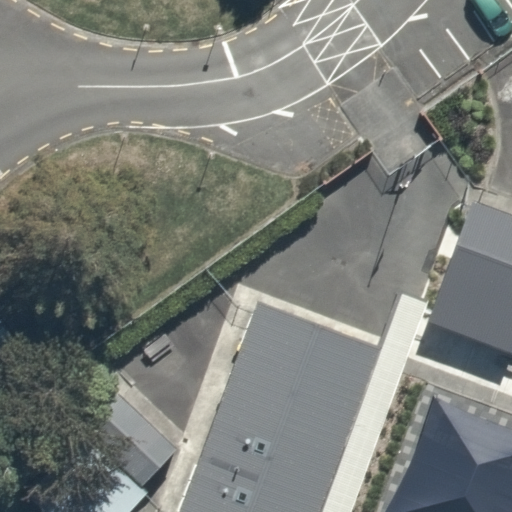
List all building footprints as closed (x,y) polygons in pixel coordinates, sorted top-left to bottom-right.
[(500,296),(511,300),(511,215),(473,202),(427,322),(482,343),(491,318),(498,321),(504,306),(496,304),(500,296)] [(315,511),(362,385),(241,342),(178,511),(315,511)] [(511,511),(511,411),(454,388),(447,405),(419,394),(405,429),(433,441),(404,511),(511,511)] [(87,431),(143,485),(179,448),(123,394),(87,431)] [(45,511),(129,511),(147,493),(89,439),(31,499),(45,511)]
